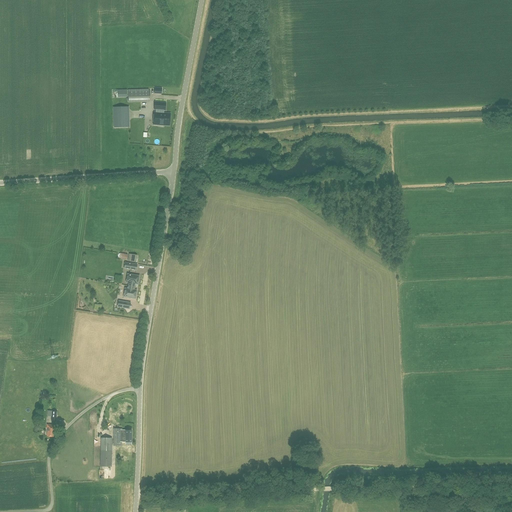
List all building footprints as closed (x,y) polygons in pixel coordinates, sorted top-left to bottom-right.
[(148,89),(136,90),(128,90),(128,102),(137,102),(149,101),(148,89)] [(166,102),(155,102),(154,109),(158,110),(158,112),(154,112),(153,124),(158,125),(158,122),(164,122),(164,125),(169,126),(170,113),(163,113),(163,110),(165,110),(166,102)] [(114,127),(129,127),(129,107),(114,107),(114,127)] [(128,287),(134,288),(135,284),(138,285),(139,276),(127,274),(126,283),(129,283),(128,287)] [(134,290),(134,288),(128,287),(128,289),(125,289),(124,297),(135,299),(137,291),(134,290)] [(47,424),(46,428),(47,428),(47,436),(54,437),(54,429),(55,429),(56,425),(47,424)] [(131,442),(131,430),(122,430),(122,429),(114,428),(114,426),(105,426),(105,432),(115,432),(115,446),(121,446),(122,434),(125,434),(125,442),(131,442)] [(97,454),(100,454),(100,466),(111,467),(112,438),(101,438),(100,449),(97,449),(97,454)]
